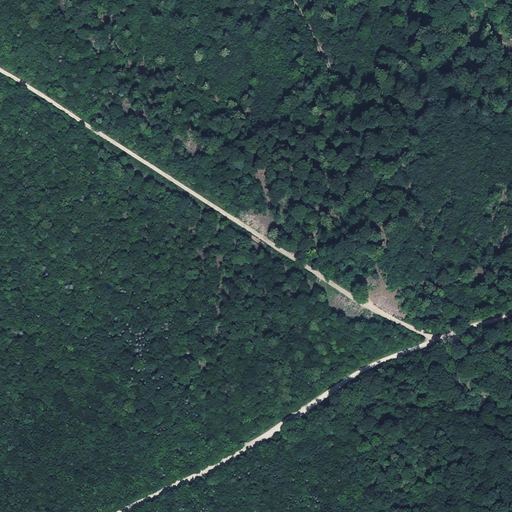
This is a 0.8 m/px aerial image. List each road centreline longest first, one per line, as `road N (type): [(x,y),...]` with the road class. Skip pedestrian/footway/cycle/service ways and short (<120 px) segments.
road 1 (track): [(436,340),(349,296),(0,70)]
road 2 (track): [(436,340),(370,365),(242,450),(123,511)]
road 3 (track): [(242,450),(165,453),(102,436),(0,385)]
